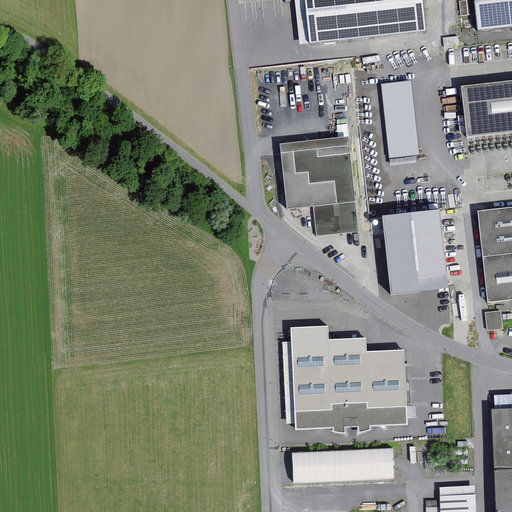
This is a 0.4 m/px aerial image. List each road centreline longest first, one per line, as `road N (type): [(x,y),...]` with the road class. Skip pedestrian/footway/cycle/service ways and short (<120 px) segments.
road 1 (unclassified): [(287,237),(72,68),(0,25)]
road 2 (residential): [(271,511),(260,299),(287,237)]
road 3 (unclassified): [(511,364),(423,332),(287,237)]
